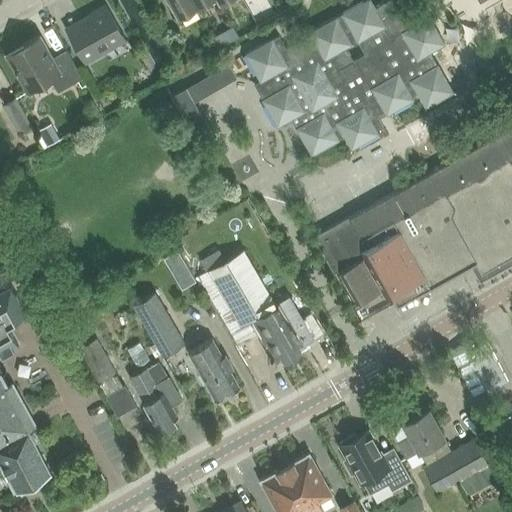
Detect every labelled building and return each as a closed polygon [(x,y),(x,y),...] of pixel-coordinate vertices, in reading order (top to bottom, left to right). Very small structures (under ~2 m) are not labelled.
[(168,0),(178,17),(197,6),(193,0),(168,0)] [(279,35),(245,55),(261,82),(265,89),(259,93),(260,95),(263,100),(262,100),(278,126),(291,119),(312,155),(345,136),(352,148),(385,129),(379,118),(388,113),(411,99),(419,94),(426,106),(453,91),(436,63),(430,52),(444,43),(429,16),(415,24),(413,25),(400,4),(379,16),(374,6),(370,0),(365,0),(309,32),(310,35),(286,49),(279,35)] [(126,40),(106,4),(66,27),(86,63),(126,40)] [(41,35),(6,55),(27,90),(49,77),(58,92),(83,77),(67,49),(53,57),(41,35)] [(194,102),(239,77),(230,62),(186,87),(194,102)] [(186,87),(172,96),(184,117),(185,116),(198,109),(194,102),(186,87)] [(15,97),(2,104),(16,130),(29,123),(15,97)] [(205,122),(188,133),(193,141),(210,130),(205,122)] [(51,124),(40,130),(47,143),(58,138),(51,124)] [(511,126),(453,159),(314,236),(334,272),(361,257),(362,256),(384,297),(392,293),(398,305),(431,287),(477,262),(483,272),(491,267),(511,255),(511,126)] [(5,227),(0,230),(0,260),(7,273),(25,263),(5,227)] [(252,319),(276,362),(282,359),(284,362),(288,359),(291,360),(297,357),(298,353),(301,352),(299,348),(305,345),(305,344),(324,333),(311,311),(291,322),(280,302),(276,305),(244,250),(228,259),(221,248),(202,259),(208,270),(199,276),(230,331),(252,319)] [(178,250),(164,258),(170,268),(184,260),(178,250)] [(0,465),(14,492),(18,490),(21,493),(30,488),(30,483),(52,472),(30,432),(37,428),(13,384),(9,387),(1,372),(0,372),(0,358),(21,348),(9,327),(31,315),(26,307),(15,286),(0,293),(0,465)] [(156,293),(135,305),(164,355),(185,343),(156,293)] [(213,337),(187,352),(200,374),(198,375),(203,385),(206,384),(215,401),(223,397),(226,399),(232,395),(232,391),(239,387),(230,370),(233,369),(225,355),(224,356),(213,337)] [(98,338),(80,348),(100,383),(117,373),(98,338)] [(464,343),(462,343),(487,391),(508,380),(486,338),(476,343),(473,338),(464,343)] [(139,342),(128,348),(138,365),(149,359),(139,342)] [(450,350),(449,350),(474,398),(480,395),(487,391),(462,343),(450,350)] [(159,361),(149,367),(158,383),(168,377),(159,361)] [(149,367),(131,377),(151,414),(147,417),(154,429),(158,427),(160,431),(163,429),(166,430),(172,427),(173,424),(176,423),(174,419),(178,417),(171,405),(182,399),(169,377),(168,377),(158,383),(149,367)] [(126,385),(106,395),(118,415),(137,405),(126,385)] [(437,491),(459,479),(488,463),(474,438),(451,451),(443,437),(444,437),(428,409),(418,415),(416,412),(413,411),(406,414),(406,418),(407,421),(404,423),(411,435),(397,443),(406,459),(421,450),(428,463),(423,466),(437,491)] [(112,416),(103,425),(117,438),(126,428),(112,416)] [(343,443),(340,445),(346,456),(343,457),(352,473),(355,471),(360,481),(363,480),(370,491),(388,481),(392,488),(410,478),(397,453),(385,460),(382,455),(368,429),(357,436),(355,432),(341,440),(343,443)] [(284,466),(309,511),(322,511),(318,503),(332,495),(310,455),(309,453),(307,454),(308,454),(294,462),(293,461),(291,462),(292,462),(284,466)] [(488,463),(459,479),(468,495),(497,479),(488,463)] [(309,511),(284,466),(277,470),(275,471),(276,472),(262,479),(260,480),(261,482),(277,511),(309,511)] [(414,497),(399,506),(402,511),(404,511),(418,504),(414,497)] [(248,511),(241,499),(217,511),(248,511)] [(359,511),(353,500),(339,508),(341,511),(359,511)]
